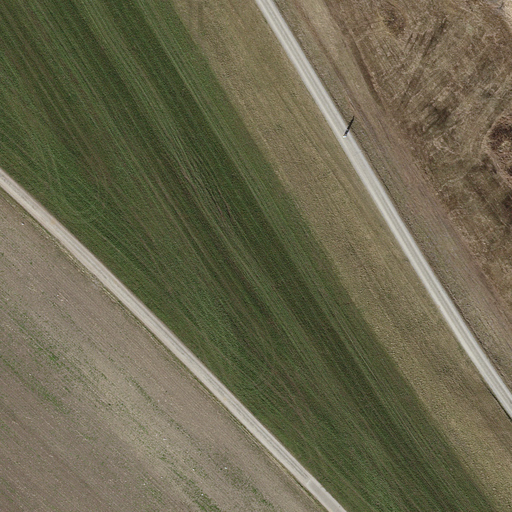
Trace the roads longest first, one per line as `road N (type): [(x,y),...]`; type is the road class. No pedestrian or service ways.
road 1 (track): [(340,511),(0,175)]
road 2 (track): [(265,0),(511,404)]
